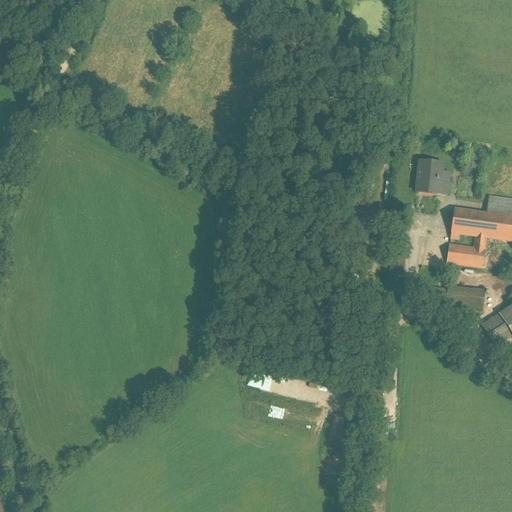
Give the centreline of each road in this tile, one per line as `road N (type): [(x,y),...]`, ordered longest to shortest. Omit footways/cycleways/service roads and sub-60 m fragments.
road 1 (track): [(357,511),(385,65),(256,0)]
road 2 (track): [(92,0),(0,200)]
